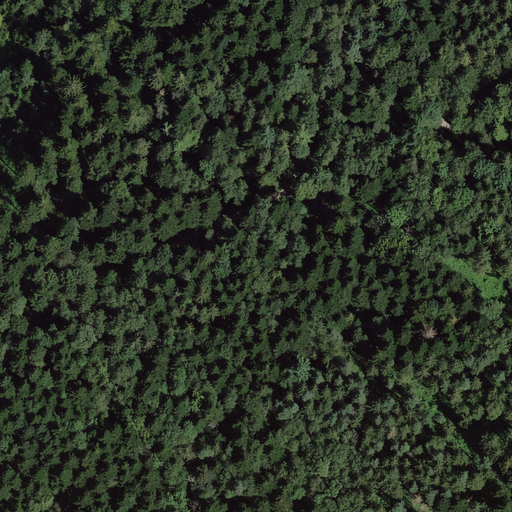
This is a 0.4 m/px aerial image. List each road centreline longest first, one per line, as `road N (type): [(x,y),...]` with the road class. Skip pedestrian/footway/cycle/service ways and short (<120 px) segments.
road 1 (track): [(0,330),(511,83)]
road 2 (track): [(323,174),(511,322)]
